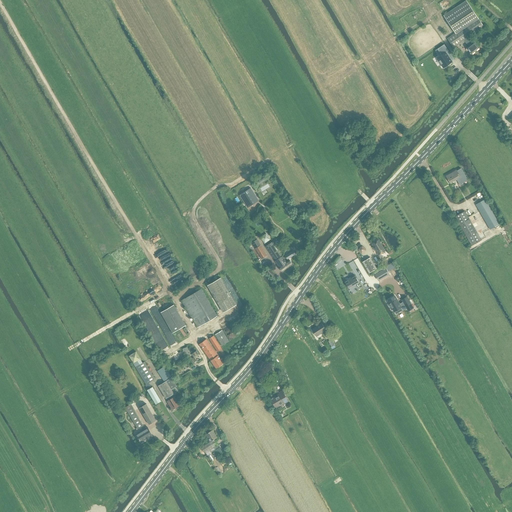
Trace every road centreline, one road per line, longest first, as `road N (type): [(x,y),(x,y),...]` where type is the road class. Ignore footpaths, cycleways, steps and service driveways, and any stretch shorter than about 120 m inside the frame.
road 1 (primary): [(131,511),(254,363),(334,247),(511,60)]
road 2 (track): [(63,391),(85,378),(69,349),(218,271),(193,220),(197,202),(289,146)]
road 3 (track): [(0,2),(192,328),(191,340)]
road 4 (track): [(338,73),(430,16),(451,52)]
